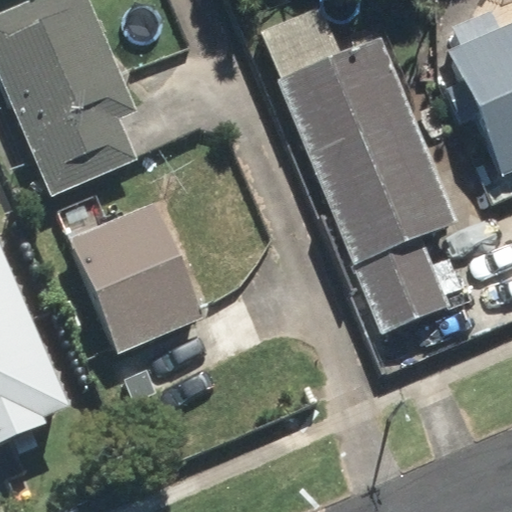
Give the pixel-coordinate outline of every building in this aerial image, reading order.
[(66,0),(0,29),(0,98),(54,220),(168,170),(92,0),(66,0)] [(511,21),(439,49),(488,178),(511,168),(511,21)] [(454,247),(378,68),(279,109),(355,288),(454,247)] [(158,195),(59,233),(111,365),(209,327),(158,195)] [(0,445),(46,426),(0,319),(0,445)]
